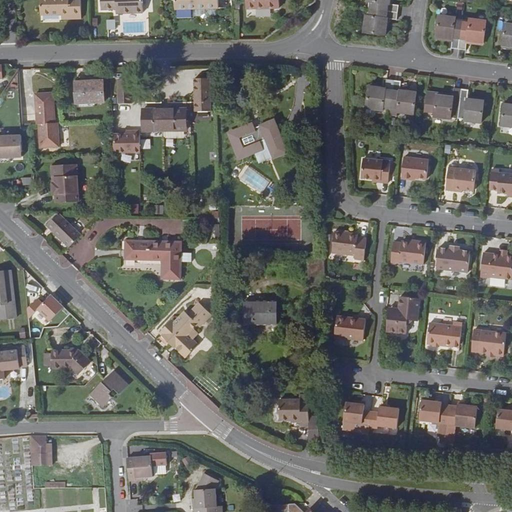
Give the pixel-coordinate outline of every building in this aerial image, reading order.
[(43,0),(44,15),(64,15),(64,20),(85,19),(84,0),(43,0)] [(103,0),(103,11),(118,10),(119,15),(144,14),(144,0),(103,0)] [(177,0),(178,11),(194,11),(194,14),(206,14),(206,10),(222,10),(221,0),(177,0)] [(249,0),(249,10),(283,9),(282,0),(249,0)] [(370,9),(398,13),(399,5),(390,5),(390,0),(368,0),(369,2),(371,2),(370,9)] [(397,20),(398,13),(370,9),(369,16),(367,16),(365,33),(387,35),(388,19),(397,20)] [(450,48),(458,49),(462,21),(455,20),(456,17),(439,15),(436,37),(452,39),(451,42),(450,48)] [(106,30),(115,30),(115,19),(106,19),(106,30)] [(462,21),(458,49),(465,50),(466,44),(467,41),(482,42),(486,21),(470,19),(470,22),(462,21)] [(511,24),(505,24),(502,46),(511,47),(511,24)] [(210,78),(195,78),(195,109),(196,112),(211,111),(210,78)] [(132,79),(118,79),(119,103),(133,103),(132,79)] [(394,81),(387,79),(385,89),(369,86),(365,109),(366,109),(376,110),(383,111),(384,107),(391,108),(394,81)] [(103,80),(75,82),(76,104),(104,103),(103,80)] [(401,82),(394,81),(391,108),(397,108),(396,113),(406,114),(414,115),(417,92),(400,90),(400,88),(401,82)] [(458,119),(461,89),(454,88),(453,95),(453,97),(436,95),(436,99),(426,98),(424,113),(434,115),(433,117),(451,119),(451,118),(458,119)] [(469,90),(461,89),(458,119),(464,119),(464,121),(481,123),(484,101),(467,99),(468,96),(469,90)] [(56,124),(54,94),(30,95),(32,118),(34,118),(35,149),(60,147),(58,124),(56,124)] [(511,104),(504,103),(501,126),(511,127),(511,104)] [(186,109),(142,110),(143,131),(186,130),(186,109)] [(195,109),(186,109),(186,130),(196,130),(196,112),(195,109)] [(376,110),(366,109),(366,114),(368,117),(372,118),(375,116),(376,110)] [(142,110),(134,110),(134,131),(143,131),(142,110)] [(414,115),(406,114),(406,121),(413,122),(414,115)] [(253,123),(229,133),(239,159),(264,149),(261,142),(266,140),(274,158),(287,152),(274,120),(255,128),(253,123)] [(112,133),(113,154),(140,153),(139,132),(112,133)] [(21,134),(0,134),(0,158),(21,158),(21,134)] [(211,136),(192,136),(194,174),(212,174),(211,136)] [(141,139),(141,149),(150,149),(150,139),(141,139)] [(391,161),(364,158),(362,177),(373,179),(381,180),(381,182),(389,183),(391,161)] [(427,179),(429,161),(404,158),(402,179),(410,180),(410,177),(415,178),(427,179)] [(51,203),(79,202),(78,164),(50,164),(51,203)] [(477,171),(449,167),(446,190),(454,191),(454,188),(462,189),(474,191),(477,171)] [(511,173),(499,173),(499,171),(492,170),(489,190),(497,191),(497,193),(508,194),(511,194),(511,173)] [(138,213),(138,204),(129,204),(129,214),(138,213)] [(153,213),(163,214),(164,205),(154,205),(153,213)] [(56,215),(46,225),(69,248),(81,235),(59,215),(58,217),(56,215)] [(358,234),(335,232),(332,253),(355,256),(355,258),(364,259),(367,239),(358,238),(358,234)] [(182,242),(126,241),(125,260),(162,261),(162,279),(181,280),(181,262),(181,253),(182,242)] [(402,244),(394,243),(391,261),(400,263),(400,261),(424,264),(426,243),(416,242),(416,244),(402,242),(402,244)] [(450,249),(439,248),(436,269),(468,273),(471,251),(460,250),(450,249)] [(192,253),(181,253),(181,262),(191,262),(192,253)] [(511,256),(484,253),(481,277),(490,278),(490,277),(511,279),(511,256)] [(324,257),(308,257),(309,286),(325,285),(326,281),(324,257)] [(8,271),(0,271),(0,305),(3,305),(4,319),(17,318),(15,303),(12,303),(8,271)] [(420,299),(400,297),(399,309),(395,308),(392,313),(388,312),(386,332),(406,334),(408,320),(417,322),(420,299)] [(278,301),(244,302),(244,324),(278,324),(278,301)] [(212,315),(199,303),(188,314),(185,311),(175,322),(173,319),(160,332),(163,334),(162,335),(186,359),(199,346),(193,341),(199,334),(194,329),(198,325),(200,327),(212,315)] [(366,319),(337,316),(334,337),(363,340),(366,319)] [(454,326),(430,323),(427,344),(434,344),(439,345),(452,347),(454,326)] [(461,327),(454,326),(452,347),(459,347),(461,327)] [(507,334),(474,330),(472,351),(488,353),(495,354),(495,355),(504,356),(507,334)] [(8,351),(0,351),(0,379),(5,379),(4,370),(20,368),(27,367),(24,345),(8,347),(8,351)] [(79,350),(52,350),(52,353),(52,366),(52,369),(71,368),(78,375),(92,362),(79,350)] [(114,370),(90,395),(103,408),(113,398),(109,394),(115,389),(120,394),(129,385),(114,370)] [(300,399),(279,400),(279,420),(291,420),(300,420),(300,423),(300,427),(308,427),(318,427),(318,417),(309,417),(309,395),(300,396),(300,399)] [(442,403),(422,401),(419,420),(439,423),(439,425),(448,426),(450,410),(441,409),(442,404),(442,403)] [(365,405),(346,403),(344,422),(343,429),(369,432),(370,427),(371,412),(364,411),(365,405)] [(456,425),(475,427),(478,407),(458,405),(458,406),(457,411),(450,410),(448,426),(455,427),(456,425)] [(379,413),(371,412),(370,427),(378,428),(378,426),(397,428),(400,409),(380,407),(379,413)] [(511,411),(498,409),(496,428),(511,430),(511,412),(511,411)] [(318,427),(308,427),(309,442),(320,442),(318,427)] [(447,433),(446,441),(454,442),(455,435),(447,433)] [(30,436),(32,466),(52,466),(50,444),(45,444),(45,436),(30,436)] [(152,456),(127,458),(129,482),(136,481),(136,479),(144,478),(153,477),(152,466),(167,465),(166,453),(152,454),(152,456)] [(189,457),(183,461),(189,470),(194,467),(189,457)] [(219,481),(204,473),(196,490),(195,490),(195,499),(196,508),(193,508),(193,511),(223,511),(223,506),(217,507),(216,489),(219,481)]
